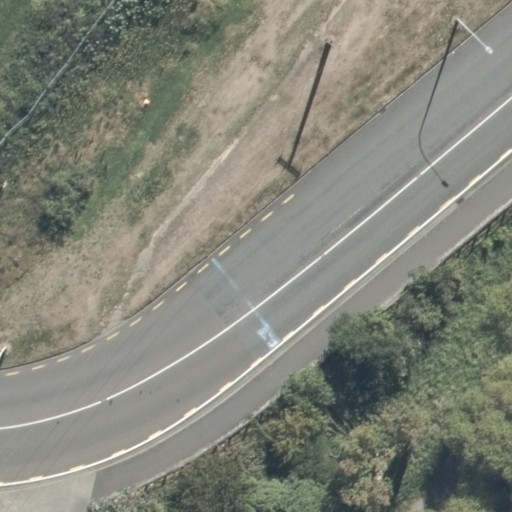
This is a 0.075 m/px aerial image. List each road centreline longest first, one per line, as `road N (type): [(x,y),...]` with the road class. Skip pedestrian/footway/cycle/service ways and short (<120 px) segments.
road 1 (secondary): [(212,54),(415,511)]
road 2 (secondary): [(212,54),(0,116)]
